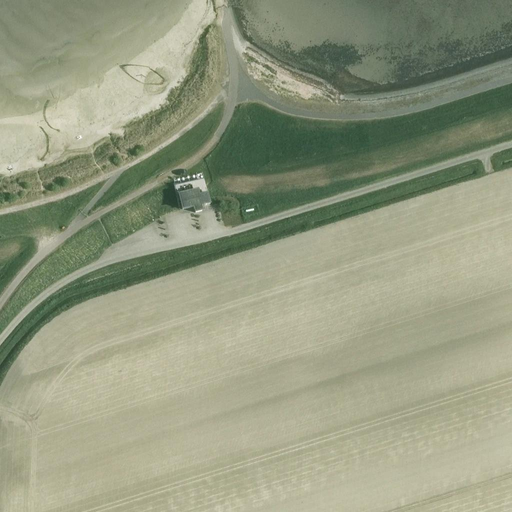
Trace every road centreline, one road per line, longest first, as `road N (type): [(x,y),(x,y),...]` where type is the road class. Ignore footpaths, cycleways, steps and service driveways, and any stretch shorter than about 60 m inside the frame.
road 1 (unclassified): [(0,340),(48,291),(116,256),(229,232),(511,143)]
road 2 (unclassified): [(0,304),(68,233),(176,172),(216,138),(233,89),(220,8)]
